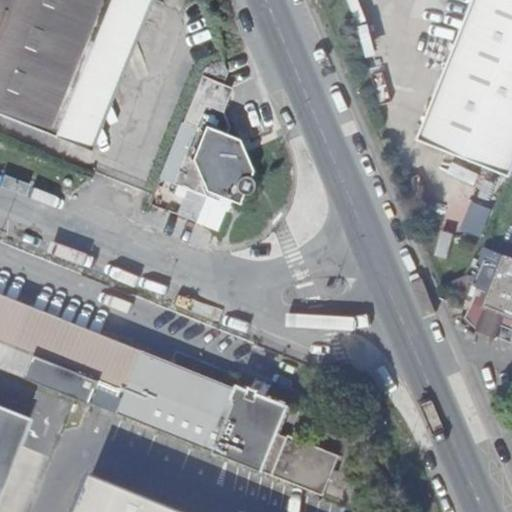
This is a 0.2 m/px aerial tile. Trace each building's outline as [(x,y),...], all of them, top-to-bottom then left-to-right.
[(129,9),(133,0),(0,0),(0,116),(75,145),(84,122),(101,117),(93,99),(102,78),(119,72),(113,52),(119,34),(136,29),(129,9)] [(511,0),(475,0),(420,139),(511,175),(511,0)] [(197,74),(164,157),(178,162),(169,181),(221,202),(226,190),(237,194),(241,183),(246,182),(248,180),(248,176),(247,172),(240,169),(243,166),(231,140),(221,136),(225,129),(217,113),(227,86),(197,74)] [(487,304),(505,311),(511,313),(511,258),(507,256),(487,304)] [(118,415),(326,499),(342,459),(295,439),(293,444),(281,439),(294,408),(271,399),(275,389),(259,383),(256,392),(245,387),(243,394),(134,350),(132,354),(0,301),(0,368),(92,405),(98,390),(120,399),(122,393),(126,395),(118,415)] [(505,311),(487,304),(477,329),(495,336),(505,311)] [(0,482),(23,426),(0,416),(0,482)] [(183,511),(94,476),(79,511),(183,511)]
